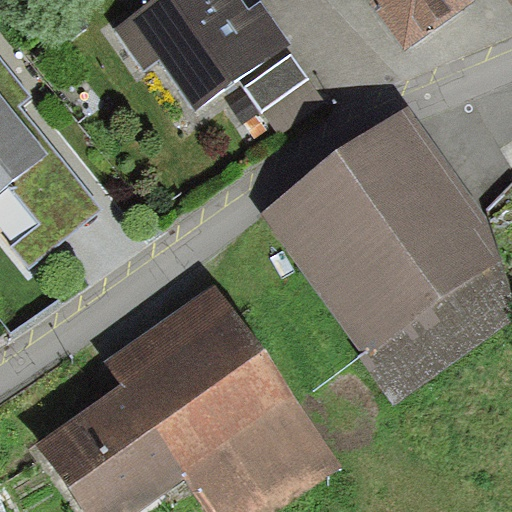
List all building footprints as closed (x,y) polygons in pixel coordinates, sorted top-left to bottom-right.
[(238,16),(226,0),(154,0),(115,27),(139,62),(152,53),(185,102),(271,43),(248,10),(238,16)] [(359,0),(395,52),(462,7),(457,0),(359,0)] [(280,54),(235,88),(254,113),(299,79),(280,54)] [(0,188),(3,186),(36,160),(0,114),(0,112),(17,99),(0,77),(0,188)] [(397,125),(265,214),(355,346),(487,257),(397,125)] [(36,160),(3,186),(35,226),(6,248),(20,265),(93,208),(47,151),(36,160)] [(210,330),(39,452),(81,511),(108,511),(191,453),(233,511),(234,511),(305,461),(210,330)]
